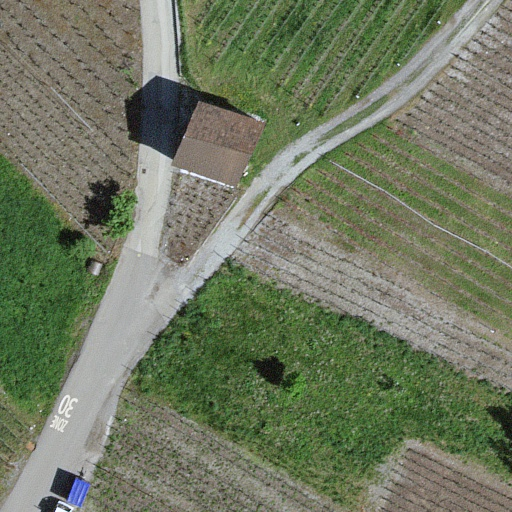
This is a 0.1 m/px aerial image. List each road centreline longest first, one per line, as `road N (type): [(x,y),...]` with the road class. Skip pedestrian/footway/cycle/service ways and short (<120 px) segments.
road 1 (track): [(120,340),(197,286),(266,198),(432,77),(501,0)]
road 2 (unclassified): [(150,0),(158,179),(120,340),(94,390)]
road 3 (residential): [(25,511),(94,390)]
